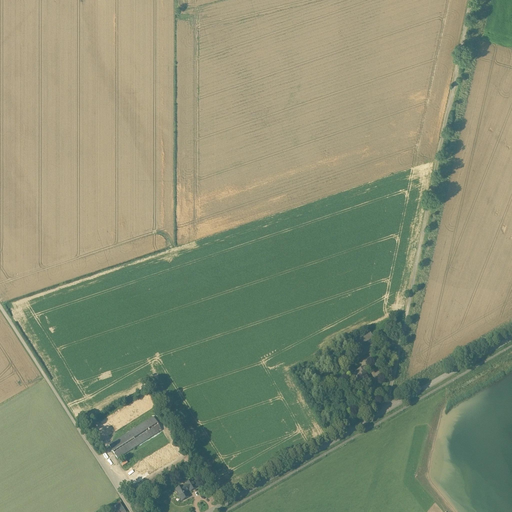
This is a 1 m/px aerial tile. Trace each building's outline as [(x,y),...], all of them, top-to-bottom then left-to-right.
[(350,340),(352,344),(360,358),(378,348),(370,334),(368,330),(350,340)] [(367,370),(365,366),(355,372),(357,376),(356,377),(361,386),(369,382),(365,375),(364,372),(367,370)] [(97,425),(106,438),(155,406),(148,395),(145,397),(143,395),(97,425)] [(116,457),(162,432),(155,418),(108,443),(116,457)] [(149,487),(145,480),(135,487),(139,493),(149,487)] [(196,488),(191,480),(186,484),(186,485),(183,487),(182,486),(175,490),(177,493),(176,495),(176,496),(177,497),(178,497),(180,497),(182,501),(189,497),(186,492),(189,490),(190,492),(196,488)]
